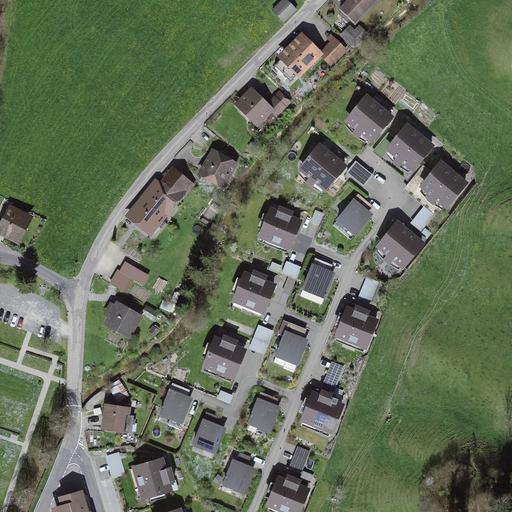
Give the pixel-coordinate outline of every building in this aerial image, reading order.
[(348,1),(340,9),(354,22),(375,0),(351,0),(350,2),(348,1)] [(284,3),(276,11),(283,18),(292,10),(284,3)] [(350,28),(341,37),(352,48),(366,34),(359,28),(354,32),(350,28)] [(302,38),(282,57),(299,73),(318,54),(302,38)] [(335,39),(320,53),(329,62),(340,51),(342,53),(345,50),(335,39)] [(252,92),(238,105),(257,123),(270,110),(276,116),(284,107),(275,98),(266,106),(264,103),(265,102),(259,96),(258,98),(252,92)] [(366,98),(348,120),(372,140),(390,118),(366,98)] [(407,127),(389,149),(413,169),(431,147),(407,127)] [(319,147),(301,169),(326,189),(344,167),(319,147)] [(213,152),(201,172),(223,185),(235,165),(213,152)] [(373,169),(357,156),(348,167),(363,180),(373,169)] [(441,164),(423,186),(447,206),(465,184),(441,164)] [(166,180),(180,192),(187,183),(173,171),(166,180)] [(173,200),(180,192),(166,180),(159,189),(153,184),(130,213),(150,230),(173,200)] [(322,205),(313,201),(307,216),(316,220),(322,205)] [(353,201),(338,220),(355,234),(369,218),(362,213),(365,210),(353,201)] [(429,209),(419,201),(407,216),(417,224),(429,209)] [(11,211),(1,230),(16,238),(26,219),(11,211)] [(271,211),(261,236),(289,247),(299,222),(271,211)] [(397,224),(379,246),(403,266),(421,244),(397,224)] [(303,260),(288,254),(283,267),(289,270),(297,273),(303,260)] [(148,276),(125,263),(119,273),(117,272),(111,283),(126,291),(133,279),(144,285),(148,276)] [(313,266),(303,289),(324,297),(332,278),(325,275),(326,271),(313,266)] [(377,272),(366,267),(356,289),(368,294),(377,272)] [(291,288),(297,273),(289,270),(283,285),(291,288)] [(245,275),(234,300),(263,311),(273,286),(245,275)] [(118,305),(108,323),(128,334),(138,317),(118,305)] [(146,306),(142,313),(154,320),(158,313),(146,306)] [(347,310),(337,335),(366,346),(376,321),(347,310)] [(273,323),(258,317),(248,342),(263,348),(273,323)] [(285,332),(276,355),(297,364),(305,344),(297,341),(299,338),(285,332)] [(234,376),(244,351),(215,339),(205,364),(234,376)] [(341,359),(329,354),(320,376),(332,381),(341,359)] [(118,380),(110,386),(119,400),(127,395),(118,380)] [(239,391),(222,384),(218,393),(235,400),(239,391)] [(160,414),(181,422),(189,402),(182,399),(183,396),(170,390),(160,414)] [(313,394),(303,419),(331,431),(342,406),(313,394)] [(258,399),(249,423),(269,431),(277,411),(270,408),(272,405),(258,399)] [(131,432),(133,416),(127,415),(128,409),(107,406),(104,428),(131,432)] [(215,452),(223,432),(219,431),(220,427),(203,420),(194,444),(215,452)] [(306,444),(293,438),(285,459),(297,464),(306,444)] [(113,471),(125,467),(119,447),(107,450),(113,471)] [(135,467),(144,497),(169,489),(161,460),(135,467)] [(233,461),(224,484),(245,492),(252,473),(245,470),(246,466),(233,461)] [(268,503),(289,511),(298,511),(307,490),(278,479),(268,503)] [(58,511),(85,511),(80,492),(62,498),(64,506),(57,508),(58,511)] [(222,511),(224,511),(214,503),(206,511),(222,511)]
